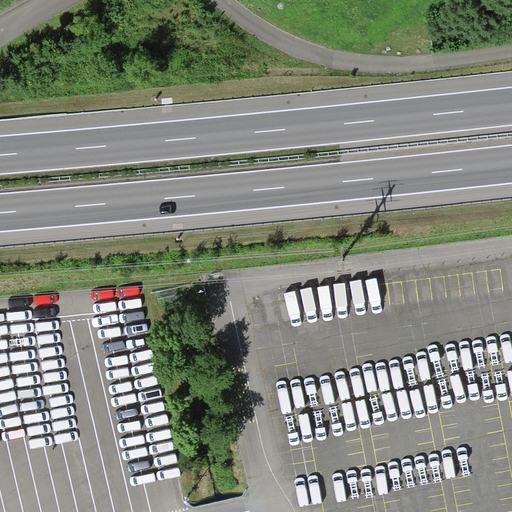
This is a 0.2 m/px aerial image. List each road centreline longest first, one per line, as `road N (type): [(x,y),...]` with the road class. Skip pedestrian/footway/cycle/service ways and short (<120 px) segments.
road 1 (motorway): [(0,214),(511,163)]
road 2 (motorway): [(511,106),(0,157)]
road 3 (track): [(215,0),(296,55),(398,69),(511,52)]
